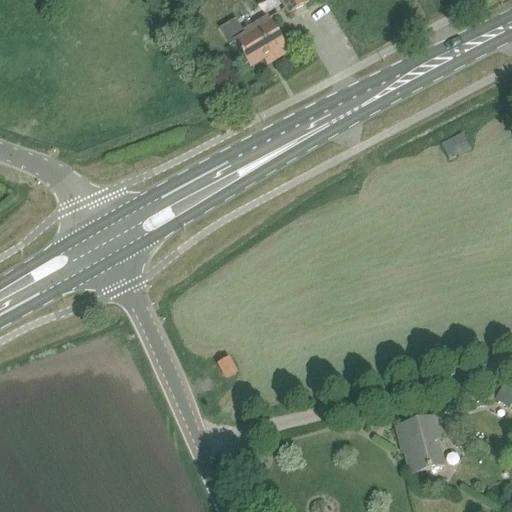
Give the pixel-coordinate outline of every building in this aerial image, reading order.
[(309,3),(306,0),(278,0),(288,15),(309,3)] [(289,52),(286,47),(269,19),(244,33),(237,20),(220,30),(230,46),(235,43),(250,69),(264,60),(267,66),(289,52)] [(444,159),(467,151),(462,134),(438,142),(444,159)] [(219,364),(227,379),(228,379),(237,374),(228,359),(219,364)] [(494,401),(509,409),(511,403),(511,391),(503,387),(494,401)] [(443,439),(442,438),(437,418),(397,429),(401,445),(403,445),(411,476),(444,468),(437,441),(443,439)]
